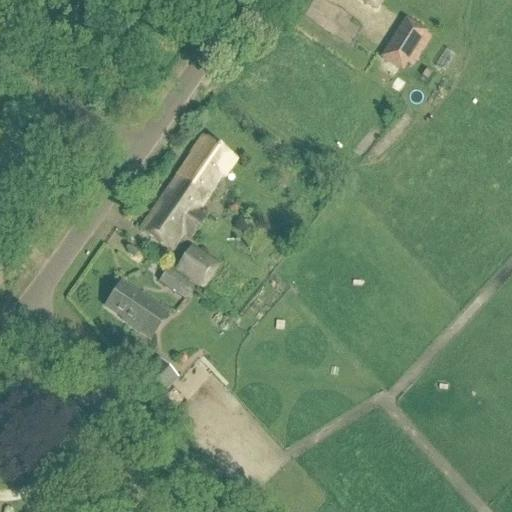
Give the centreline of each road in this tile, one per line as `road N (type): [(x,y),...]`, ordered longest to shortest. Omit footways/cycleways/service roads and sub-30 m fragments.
road 1 (unclassified): [(74,362),(209,511)]
road 2 (tertiary): [(137,151),(246,0)]
road 3 (tertiary): [(31,304),(137,151)]
road 4 (unclassified): [(137,151),(0,57)]
